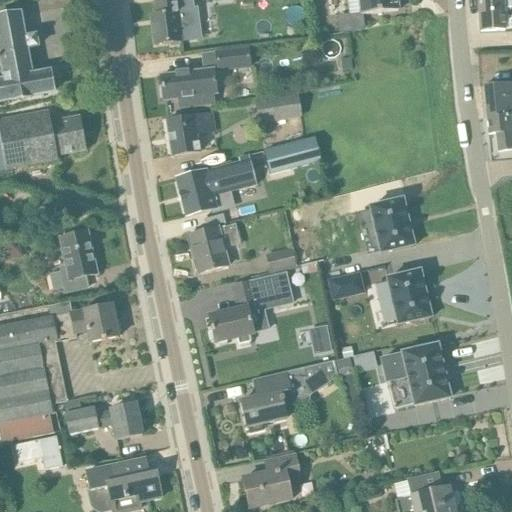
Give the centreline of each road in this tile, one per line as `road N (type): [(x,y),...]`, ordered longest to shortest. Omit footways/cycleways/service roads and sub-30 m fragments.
road 1 (residential): [(204,511),(158,309),(111,0)]
road 2 (residential): [(511,374),(456,0)]
